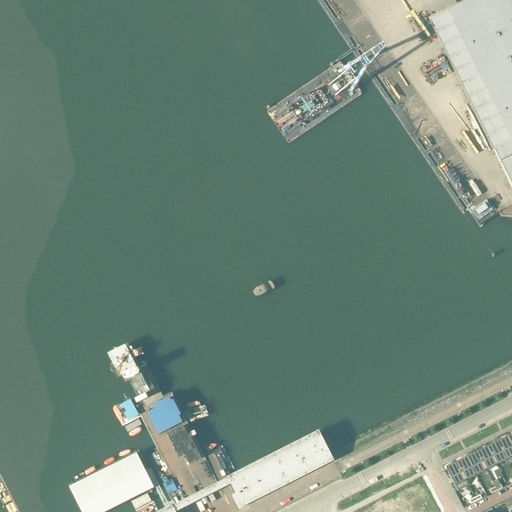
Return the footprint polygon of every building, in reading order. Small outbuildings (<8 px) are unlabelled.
[(433,22),(430,24),(511,190),(511,0),(474,0),(433,21),(433,22)] [(486,201),(472,211),(480,221),(493,210),(486,201)] [(137,367),(125,343),(112,351),(124,374),(137,367)] [(126,374),(139,402),(156,394),(151,383),(148,384),(141,367),(126,374)] [(159,436),(182,423),(179,417),(181,416),(173,400),(171,401),(169,398),(153,406),(155,410),(147,414),(159,436)] [(201,459),(191,438),(189,439),(183,427),(167,435),(180,460),(185,457),(189,465),(201,459)] [(232,485),(243,507),(333,462),(332,459),(329,453),(318,433),(229,478),(232,485)] [(511,446),(507,437),(497,442),(507,461),(506,461),(508,465),(509,465),(511,463),(511,446)] [(497,442),(487,447),(496,466),(506,461),(507,461),(497,442)] [(487,447),(477,452),(486,471),(496,466),(487,447)] [(477,452),(466,458),(476,476),(486,471),(477,452)] [(466,458),(456,463),(466,482),(466,481),(476,476),(466,458)] [(456,463),(446,468),(457,491),(468,486),(466,481),(466,482),(456,463)] [(177,511),(232,485),(229,478),(172,507),(161,511),(177,511)]
